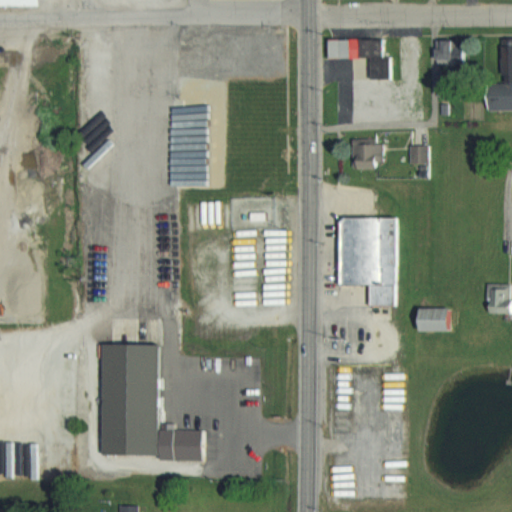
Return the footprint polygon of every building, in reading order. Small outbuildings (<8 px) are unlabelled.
[(240,38),(241,54),(282,52),(281,35),(240,38)] [(388,38),(336,38),(336,58),(376,58),(376,78),(394,79),(394,56),(387,56),(388,38)] [(442,40),(442,63),(469,63),(469,40),(442,40)] [(87,63),(96,83),(126,70),(117,49),(87,63)] [(511,109),(511,87),(491,87),(491,109),(511,109)] [(358,167),(386,167),(386,138),(358,138),(358,167)] [(415,162),(432,162),(432,145),(415,145),(415,162)] [(249,152),(249,175),(282,175),(282,152),(249,152)] [(344,223),(344,284),(394,284),(394,223),(344,223)] [(511,311),(511,283),(495,283),(495,311),(511,311)] [(468,320),(476,320),(476,307),(468,307),(468,320)] [(423,312),(423,331),(451,330),(451,311),(423,312)] [(108,347),(105,451),(158,453),(162,349),(108,347)] [(162,433),(162,458),(202,459),(203,434),(162,433)]
